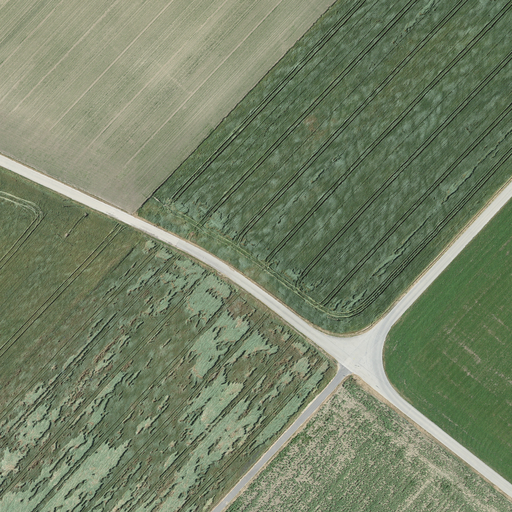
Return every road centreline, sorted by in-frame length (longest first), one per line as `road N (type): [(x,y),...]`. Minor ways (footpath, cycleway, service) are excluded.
road 1 (track): [(351,362),(211,260),(0,161)]
road 2 (track): [(511,191),(351,362)]
road 3 (track): [(351,362),(511,488)]
road 4 (track): [(351,362),(214,511)]
